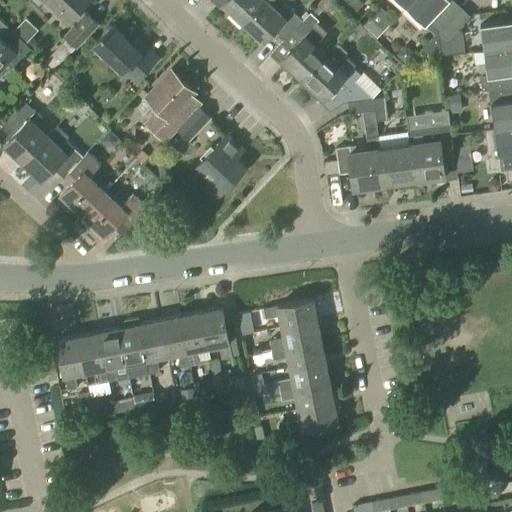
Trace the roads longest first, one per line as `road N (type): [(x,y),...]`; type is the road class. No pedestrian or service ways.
road 1 (residential): [(336,511),(331,485),(368,480),(382,454),(339,241)]
road 2 (residential): [(314,245),(290,124),(158,0)]
road 3 (unclassified): [(86,278),(314,245)]
road 4 (unclassified): [(339,241),(511,220)]
road 5 (residential): [(41,511),(17,398),(0,401)]
road 6 (residential): [(86,278),(70,246),(0,184)]
